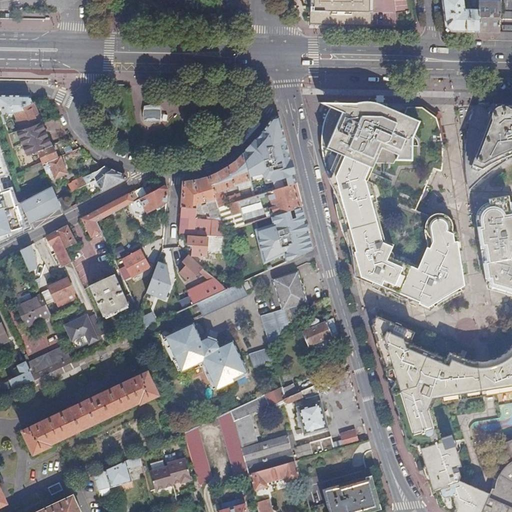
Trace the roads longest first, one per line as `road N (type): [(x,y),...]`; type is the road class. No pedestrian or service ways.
road 1 (residential): [(284,93),(353,346),(410,511)]
road 2 (primary): [(81,51),(278,57)]
road 3 (residential): [(0,253),(102,201),(145,169)]
road 4 (primary): [(278,57),(434,59)]
road 5 (unclassified): [(177,172),(224,154),(284,93)]
